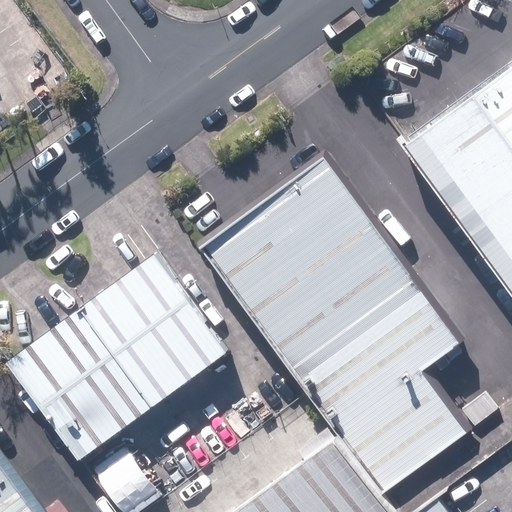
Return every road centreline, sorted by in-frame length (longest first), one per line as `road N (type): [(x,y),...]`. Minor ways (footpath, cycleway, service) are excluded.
road 1 (unclassified): [(0,229),(180,98)]
road 2 (unclassified): [(180,98),(314,0)]
road 3 (residential): [(107,0),(180,98)]
